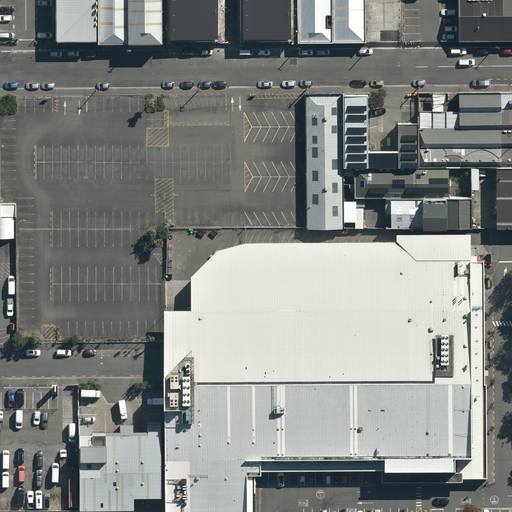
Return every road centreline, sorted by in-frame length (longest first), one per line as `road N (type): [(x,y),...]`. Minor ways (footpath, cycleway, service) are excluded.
road 1 (unclassified): [(0,64),(511,65)]
road 2 (unclassified): [(162,363),(0,364)]
